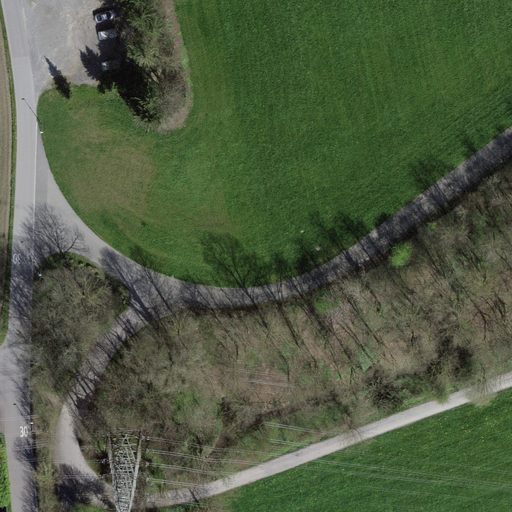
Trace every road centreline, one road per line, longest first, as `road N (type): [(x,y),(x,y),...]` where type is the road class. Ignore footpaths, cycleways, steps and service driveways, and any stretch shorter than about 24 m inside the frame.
road 1 (track): [(30,217),(147,285),(145,306),(122,324),(67,419),(69,465),(93,492),(148,502),(230,485),(511,381)]
road 2 (unclassified): [(9,0),(30,217),(12,362),(26,511)]
road 3 (track): [(147,285),(212,301),(276,293),(344,267),(511,142)]
